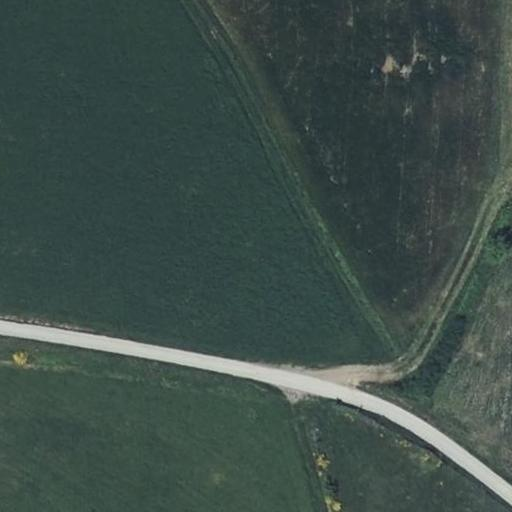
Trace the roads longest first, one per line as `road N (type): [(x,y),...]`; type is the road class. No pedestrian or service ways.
road 1 (unclassified): [(511,506),(377,409),(0,327)]
road 2 (track): [(190,0),(282,145),(292,202),(377,409)]
